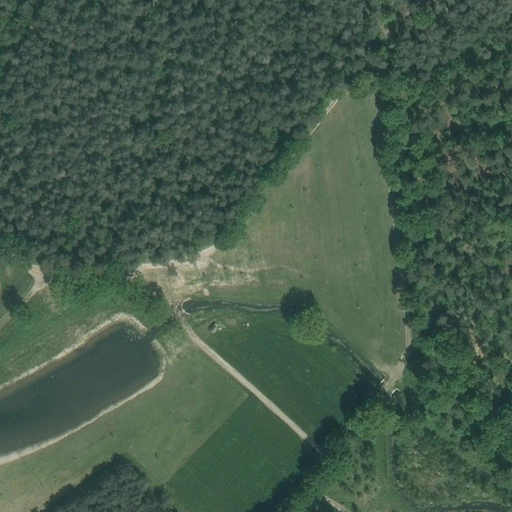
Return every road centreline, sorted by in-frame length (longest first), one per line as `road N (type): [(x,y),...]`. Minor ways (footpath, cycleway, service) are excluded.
road 1 (track): [(374,67),(411,348),(325,458)]
road 2 (track): [(325,458),(114,269),(46,278),(0,238)]
road 3 (track): [(114,269),(210,254),(374,67)]
